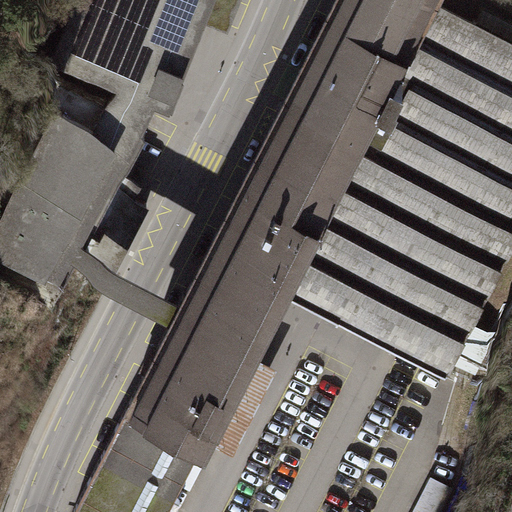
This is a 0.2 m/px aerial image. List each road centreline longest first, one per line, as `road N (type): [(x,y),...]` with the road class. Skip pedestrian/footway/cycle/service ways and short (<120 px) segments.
road 1 (tertiary): [(286,0),(60,450),(38,511)]
road 2 (unknown): [(375,366),(345,341),(297,334),(242,415),(197,511)]
